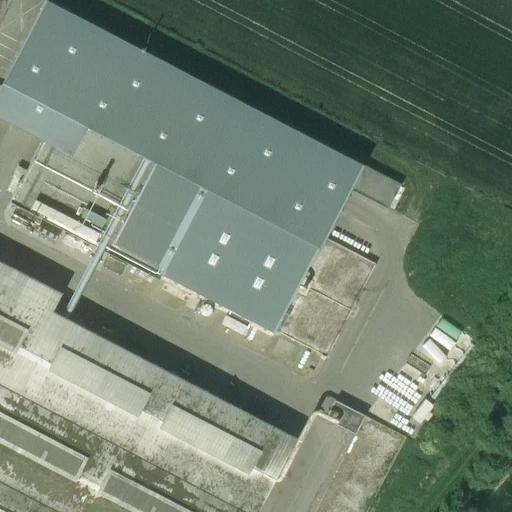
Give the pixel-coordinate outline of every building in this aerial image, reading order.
[(365,166),(46,0),(45,0),(0,87),(0,114),(44,137),(10,202),(272,337),(365,166)] [(0,511),(259,511),(298,439),(57,312),(67,294),(0,258),(0,511)] [(424,420),(467,339),(433,321),(426,334),(424,332),(409,360),(418,365),(408,384),(425,393),(413,414),(424,420)] [(296,432),(313,405),(279,384),(262,411),(296,432)] [(389,478),(407,430),(330,401),(323,417),(356,429),(343,464),(333,460),(313,511),(362,511),(377,474),(389,478)]
